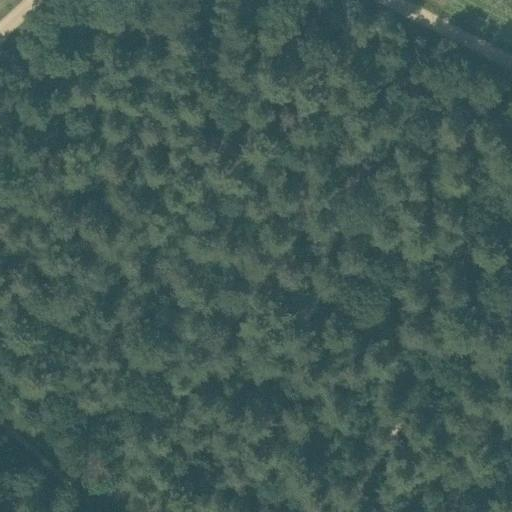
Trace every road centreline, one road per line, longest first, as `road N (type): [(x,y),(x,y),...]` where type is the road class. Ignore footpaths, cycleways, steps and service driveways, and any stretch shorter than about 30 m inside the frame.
road 1 (track): [(511,69),(370,0)]
road 2 (track): [(107,511),(0,420)]
